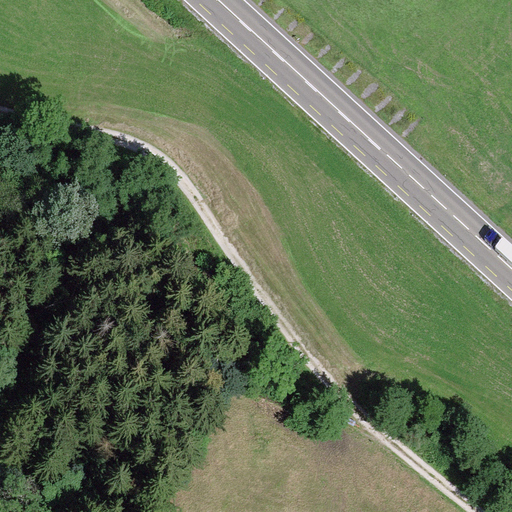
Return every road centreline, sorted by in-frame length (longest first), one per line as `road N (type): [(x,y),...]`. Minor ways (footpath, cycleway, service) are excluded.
road 1 (track): [(0,109),(115,139),(153,160),(213,223),(284,327),(365,417),(475,511)]
road 2 (primary): [(511,277),(211,0)]
